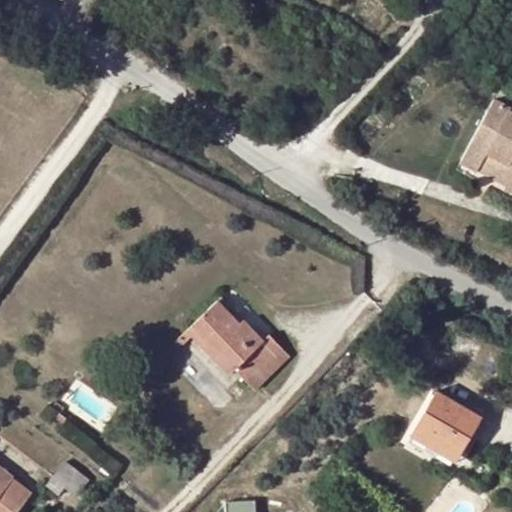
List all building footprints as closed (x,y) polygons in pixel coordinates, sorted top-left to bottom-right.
[(511,112),(508,111),(510,109),(493,99),(460,161),(477,171),(477,169),(483,159),(505,172),(509,165),(511,166),(511,112)] [(511,187),(511,166),(509,165),(505,172),(483,159),(477,169),(511,187)] [(219,301),(242,325),(245,322),(222,298),(219,301)] [(192,337),(201,347),(207,341),(235,369),(246,382),(282,349),(270,336),(265,342),(245,322),(242,325),(219,301),(186,332),(192,337)] [(181,348),(192,337),(186,332),(176,342),(181,348)] [(235,369),(207,341),(201,347),(228,376),(235,369)] [(291,357),(282,349),(246,382),(255,391),(291,357)] [(436,393),(412,435),(431,446),(435,439),(460,454),(481,419),(436,393)] [(456,460),(460,454),(435,439),(431,446),(412,435),(408,443),(434,457),(438,450),(456,460)] [(88,479),(65,461),(47,486),(60,496),(65,489),(75,497),(88,479)] [(0,511),(17,511),(33,492),(0,468),(0,511)] [(349,495),(338,487),(330,498),(341,506),(349,495)] [(256,511),(257,503),(226,503),(225,511),(256,511)]
